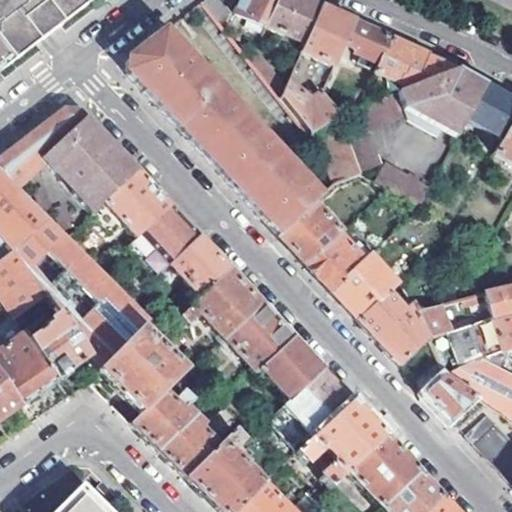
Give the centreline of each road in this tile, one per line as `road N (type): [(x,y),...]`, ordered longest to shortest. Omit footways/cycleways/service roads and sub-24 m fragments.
road 1 (residential): [(489,511),(77,61)]
road 2 (residential): [(0,487),(66,440),(81,438),(98,441),(168,511)]
road 3 (residential): [(511,68),(372,0)]
